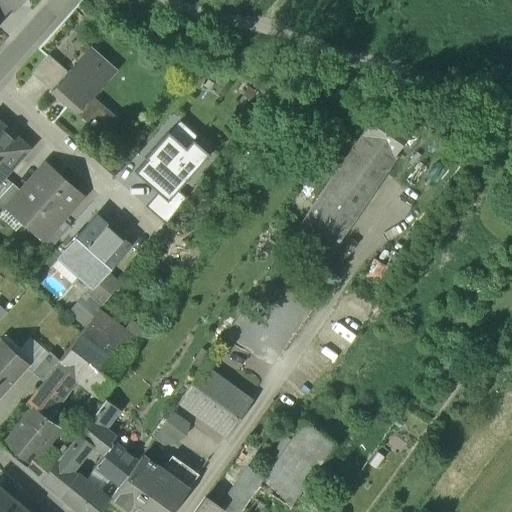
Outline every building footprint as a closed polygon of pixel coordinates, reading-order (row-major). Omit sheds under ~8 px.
[(12,7),(4,0),(0,0),(0,11),(4,15),(12,7)] [(68,72),(51,91),(92,128),(108,110),(93,97),(115,71),(89,48),(68,72)] [(48,55),(31,74),(51,91),(68,72),(48,55)] [(407,130),(378,110),(361,134),(390,154),(407,130)] [(0,129),(0,180),(4,176),(28,149),(13,136),(10,139),(0,129)] [(158,193),(168,202),(178,190),(209,154),(193,139),(186,148),(167,132),(145,157),(147,159),(135,173),(158,193)] [(390,154),(361,134),(294,234),(322,254),(390,154)] [(22,192),(6,210),(7,211),(42,241),(81,196),(66,183),(63,186),(43,168),(22,192)] [(4,176),(0,180),(0,198),(13,184),(4,176)] [(13,184),(0,198),(0,207),(5,212),(7,211),(6,210),(22,192),(13,184)] [(145,208),(164,224),(186,198),(178,190),(168,202),(158,193),(145,208)] [(94,219),(79,235),(80,236),(56,263),(85,289),(90,283),(91,284),(103,270),(108,264),(109,265),(125,247),(94,219)] [(103,270),(91,284),(90,283),(85,289),(103,305),(119,284),(103,270)] [(137,345),(97,313),(81,333),(122,365),(137,345)] [(122,365),(81,333),(59,361),(60,362),(77,375),(101,394),(122,365)] [(0,339),(0,338),(0,398),(30,366),(0,339)] [(50,352),(32,372),(42,382),(59,361),(50,352)] [(60,362),(27,404),(31,407),(32,406),(45,416),(50,409),(77,375),(60,362)] [(248,404),(201,370),(179,401),(225,435),(248,404)] [(93,416),(91,419),(103,428),(118,408),(105,399),(102,404),(93,416)] [(97,400),(88,413),(93,416),(102,404),(97,400)] [(31,407),(2,446),(25,466),(57,426),(54,423),(45,416),(32,406),(31,407)] [(58,415),(50,409),(45,416),(54,423),(58,415)] [(177,448),(194,424),(176,411),(159,435),(177,448)] [(90,419),(79,434),(91,445),(94,447),(107,431),(91,419),(90,419)] [(334,444),(303,422),(249,498),(246,503),(239,511),(286,511),(295,499),(299,494),(334,444)] [(107,431),(94,447),(98,450),(103,454),(112,443),(111,442),(114,437),(107,431)] [(91,445),(79,434),(58,459),(71,469),(91,445)] [(136,462),(112,443),(103,454),(98,461),(94,466),(120,485),(136,462)] [(98,450),(93,458),(98,461),(103,454),(98,450)] [(162,470),(142,455),(136,462),(120,485),(109,499),(127,511),(170,511),(197,475),(172,457),(162,470)] [(58,459),(41,480),(59,496),(77,474),(71,469),(58,459)] [(100,511),(109,500),(77,474),(59,496),(78,511),(100,511)] [(29,511),(0,487),(0,511),(29,511)] [(249,498),(236,489),(221,510),(224,511),(239,511),(246,503),(249,498)] [(213,511),(217,506),(205,497),(194,511),(213,511)]
